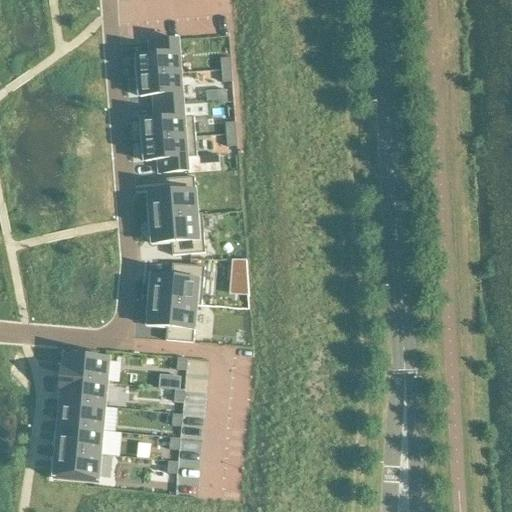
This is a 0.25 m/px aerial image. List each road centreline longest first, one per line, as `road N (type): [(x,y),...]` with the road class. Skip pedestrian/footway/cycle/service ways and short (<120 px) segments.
road 1 (residential): [(404,360),(382,0)]
road 2 (residential): [(106,0),(127,266),(122,321)]
road 3 (residential): [(416,511),(412,381),(404,360)]
road 4 (residential): [(404,360),(391,511)]
road 5 (residential): [(122,321),(114,332),(86,338),(0,332)]
